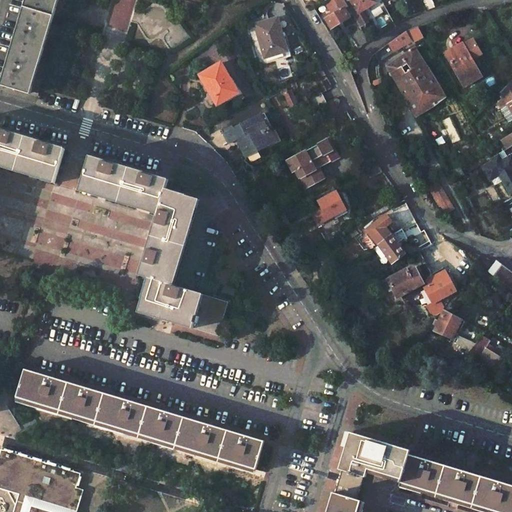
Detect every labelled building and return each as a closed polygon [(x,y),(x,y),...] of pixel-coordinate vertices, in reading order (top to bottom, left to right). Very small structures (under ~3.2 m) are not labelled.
[(26,0),(24,7),(50,15),(54,0),(26,0)] [(334,13),(325,19),(331,29),(351,17),(345,8),(348,6),(345,0),(344,0),(330,0),(334,6),(333,11),(334,13)] [(345,0),(348,6),(360,27),(369,22),(363,11),(376,3),(374,0),(345,0)] [(423,0),(428,11),(436,8),(431,0),(423,0)] [(50,15),(24,7),(12,46),(38,54),(48,21),(50,15)] [(255,22),(264,58),(288,51),(278,15),(255,22)] [(406,32),(383,49),(387,56),(423,37),(418,28),(406,32)] [(368,41),(362,30),(354,35),(360,46),(368,41)] [(473,39),(463,44),(471,59),(481,54),(473,39)] [(445,53),(464,87),(481,77),(471,59),(463,44),(462,43),(445,53)] [(38,54),(12,46),(1,85),(27,93),(38,54)] [(416,49),(388,66),(416,115),(445,97),(416,49)] [(238,92),(221,62),(199,75),(216,104),(238,92)] [(511,79),(500,92),(511,111),(511,79)] [(291,91),(285,93),(293,110),(299,107),(291,91)] [(321,94),(308,101),(314,110),(326,103),(321,94)] [(277,139),(264,112),(257,116),(264,129),(268,127),(269,129),(267,130),(273,141),(277,139)] [(237,138),(245,156),(273,141),(267,130),(269,129),(268,127),(264,129),(257,116),(223,133),(227,143),(237,138)] [(0,167),(15,172),(25,138),(0,130),(0,167)] [(509,148),(511,145),(511,137),(503,142),(507,149),(509,148)] [(25,138),(15,172),(53,184),(64,150),(25,138)] [(332,149),(327,139),(288,160),(293,171),(297,168),(306,187),(324,177),(319,167),(339,157),(335,148),(332,149)] [(511,145),(509,148),(511,152),(511,153),(501,160),(498,154),(491,159),(492,162),(484,166),(495,185),(496,185),(499,191),(506,187),(511,195),(511,194),(511,145)] [(78,191),(118,203),(128,169),(88,158),(78,191)] [(383,172),(378,164),(364,171),(370,179),(383,172)] [(128,169),(118,203),(157,215),(165,190),(168,181),(128,169)] [(438,179),(428,185),(431,192),(442,186),(438,179)] [(442,186),(431,192),(438,204),(448,198),(442,186)] [(334,187),(316,196),(328,218),(346,208),(334,187)] [(152,233),(185,243),(198,201),(165,190),(157,215),(152,233)] [(448,198),(438,204),(444,214),(454,208),(448,198)] [(417,223),(411,212),(397,219),(403,230),(417,223)] [(274,218),(280,230),(289,224),(284,213),(274,218)] [(389,225),(392,222),(386,214),(366,229),(379,246),(393,236),(395,234),(389,225)] [(424,232),(424,230),(421,232),(417,223),(403,230),(408,240),(424,232)] [(185,243),(152,233),(138,276),(148,278),(172,286),(185,243)] [(393,236),(379,246),(374,248),(382,259),(387,256),(392,263),(405,253),(393,236)] [(432,243),(418,251),(422,258),(436,250),(432,243)] [(436,250),(422,258),(432,274),(446,266),(436,250)] [(511,275),(497,266),(490,278),(511,291),(511,275)] [(391,288),(397,298),(424,282),(415,267),(409,270),(407,267),(380,283),(385,292),(391,288)] [(442,297),(458,286),(447,268),(430,279),(433,284),(427,287),(435,301),(430,305),(435,312),(439,313),(444,309),(447,304),(442,297)] [(140,302),(137,312),(217,336),(227,303),(172,286),(148,278),(140,302)] [(454,332),(462,319),(444,309),(433,328),(451,338),(454,332)] [(454,332),(451,338),(449,342),(466,353),(475,343),(454,332)] [(475,343),(466,353),(477,360),(478,358),(488,344),(490,340),(482,335),(475,343)] [(488,344),(478,358),(494,368),(505,350),(499,346),(496,350),(488,344)] [(57,409),(65,381),(26,369),(17,397),(57,409)] [(105,393),(65,381),(57,409),(97,421),(105,393)] [(105,393),(97,421),(137,432),(145,405),(105,393)] [(145,405),(137,432),(176,444),(185,417),(145,405)] [(216,456),(224,429),(185,417),(176,444),(216,456)] [(264,441),(224,429),(216,456),(256,468),(264,441)] [(369,470),(402,480),(409,455),(411,451),(351,433),(340,469),(343,470),(336,493),(358,500),(365,477),(367,478),(369,470)] [(0,453),(0,511),(76,511),(83,492),(76,490),(77,487),(79,488),(82,478),(80,478),(81,475),(70,471),(71,469),(62,466),(61,469),(57,468),(58,465),(48,462),(47,464),(41,463),(42,461),(33,458),(32,460),(28,458),(28,456),(19,453),(18,456),(13,454),(14,452),(5,449),(4,451),(1,451),(0,453)] [(448,467),(409,455),(402,480),(400,483),(439,495),(448,467)] [(439,495),(478,507),(486,478),(448,467),(439,495)] [(497,511),(511,511),(511,485),(486,478),(478,507),(497,511)] [(358,511),(361,501),(358,500),(336,493),(334,492),(327,511),(358,511)]
